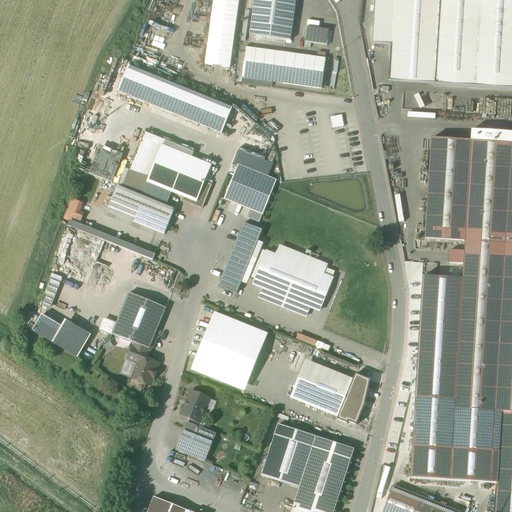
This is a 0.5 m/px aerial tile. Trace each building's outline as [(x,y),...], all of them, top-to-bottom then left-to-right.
[(239,0),(213,0),(204,69),(230,72),(239,0)] [(297,0),(252,0),(247,34),(291,41),(297,0)] [(511,97),(511,0),(374,0),(372,53),(390,56),(389,89),(511,97)] [(329,30),(307,27),(305,43),(327,46),(329,30)] [(325,59),(246,48),(242,78),(321,89),(325,59)] [(129,68),(120,92),(221,133),(231,110),(129,68)] [(329,117),(331,129),(343,127),(341,115),(329,117)] [(144,133),(122,187),(143,195),(149,184),(195,202),(211,166),(163,147),(165,142),(144,133)] [(511,511),(511,144),(431,140),(425,241),(464,243),(460,319),(458,347),(455,400),(454,411),(501,414),(498,455),(495,511),(511,511)] [(110,183),(121,155),(97,146),(86,174),(110,183)] [(276,184),(237,168),(223,203),(262,219),(276,184)] [(172,209),(114,187),(104,214),(162,237),(172,209)] [(70,199),(63,217),(78,224),(83,213),(79,211),(82,204),(70,199)] [(262,233),(246,226),(219,289),(236,296),(262,233)] [(274,256),(265,251),(251,288),(260,291),(256,301),(305,320),(309,311),(319,314),(333,281),(323,277),(327,267),(278,247),(274,256)] [(51,275),(39,305),(48,309),(60,279),(51,275)] [(167,310),(127,295),(111,336),(151,352),(167,310)] [(242,393),(264,333),(210,313),(207,321),(200,318),(189,349),(195,351),(187,372),(242,393)] [(458,347),(460,319),(425,316),(423,348),(451,350),(451,347),(458,347)] [(62,329),(41,317),(30,334),(78,362),(91,340),(65,324),(62,329)] [(313,347),(316,341),(297,333),(295,339),(313,347)] [(127,355),(118,380),(147,391),(157,365),(127,355)] [(423,362),(420,362),(420,372),(422,372),(422,383),(433,384),(433,382),(438,382),(438,384),(447,385),(447,374),(445,374),(446,363),(423,362)] [(353,381),(305,363),(291,400),(339,418),(353,381)] [(211,401),(190,392),(179,419),(199,427),(211,401)] [(454,411),(455,400),(416,398),(413,449),(498,455),(501,414),(454,411)] [(215,435),(188,424),(175,453),(203,464),(215,435)] [(336,511),(355,454),(278,429),(262,478),(299,490),(291,511),(336,511)] [(393,487),(382,511),(466,511),(479,482),(458,473),(443,508),(393,487)] [(180,511),(152,501),(148,511),(180,511)]
